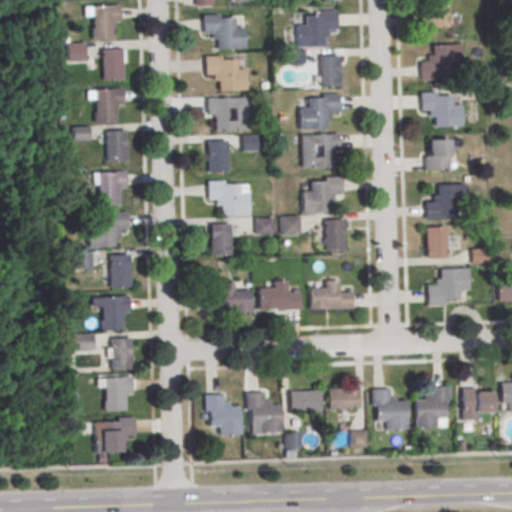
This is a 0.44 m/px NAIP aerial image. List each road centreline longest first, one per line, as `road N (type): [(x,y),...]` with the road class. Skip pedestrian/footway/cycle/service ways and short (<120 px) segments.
road 1 (residential): [(173,504),(155,0)]
road 2 (residential): [(376,0),(387,345)]
road 3 (residential): [(511,340),(167,352)]
road 4 (tertiary): [(0,509),(288,502)]
road 5 (tertiary): [(288,502),(511,493)]
